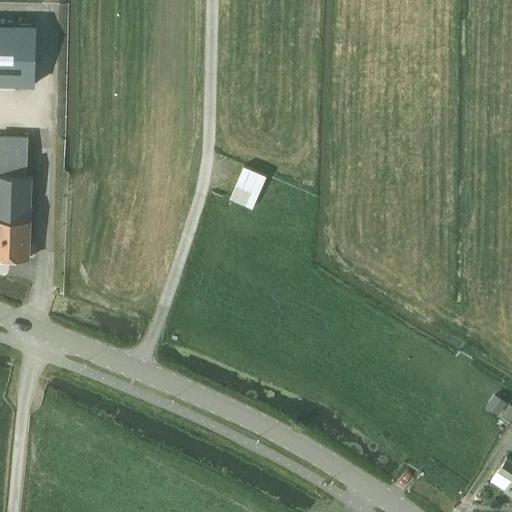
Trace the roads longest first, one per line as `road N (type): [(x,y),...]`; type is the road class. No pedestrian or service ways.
road 1 (tertiary): [(402,511),(244,417),(0,315)]
road 2 (track): [(138,370),(196,203),(211,0)]
